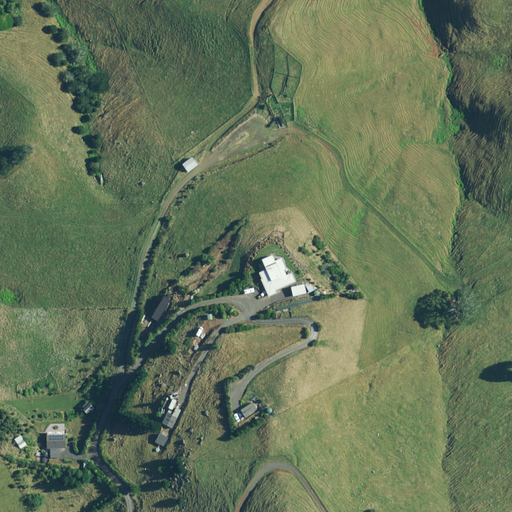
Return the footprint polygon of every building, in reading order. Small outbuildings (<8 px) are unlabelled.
[(277,290),(296,281),(292,272),(287,274),(285,269),(288,268),(283,257),(276,260),(273,254),(262,259),(266,268),(259,272),(262,277),(260,278),(269,296),(278,291),(277,290)] [(201,271),(186,277),(189,284),(204,277),(201,271)] [(311,283),(306,286),(310,292),(315,289),(311,283)] [(306,292),(304,284),(291,287),(294,296),(306,292)] [(257,408),(252,401),(240,409),(245,416),(257,408)] [(93,406),(89,402),(82,408),(86,413),(93,406)] [(178,417),(168,412),(162,423),(172,428),(178,417)] [(169,437),(159,433),(155,442),(165,446),(169,437)] [(51,448),(51,457),(61,457),(61,448),(65,448),(65,434),(47,434),(47,448),(51,448)]
